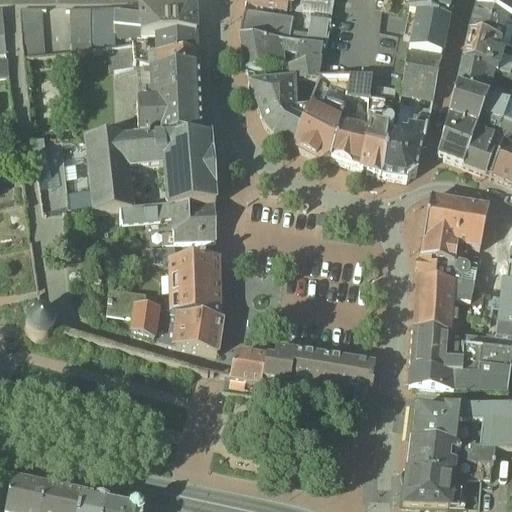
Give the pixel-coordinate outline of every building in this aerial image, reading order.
[(291,12),(291,5),(291,0),(246,0),(245,7),(291,12)] [(291,0),(291,5),(332,8),(333,0),(291,0)] [(411,0),(407,19),(415,20),(447,26),(452,0),(411,0)] [(511,0),(478,0),(476,10),(508,22),(511,23),(511,19),(511,0)] [(140,32),(141,39),(155,39),(195,38),(194,16),(188,10),(138,11),(139,24),(140,31),(140,32)] [(468,35),(470,36),(499,45),(501,46),(508,22),(476,10),(468,35)] [(114,52),(114,41),(113,28),(114,16),(114,11),(90,12),(90,49),(70,49),(70,57),(114,52)] [(139,24),(138,11),(114,11),(114,16),(134,19),(134,24),(139,24)] [(70,12),(70,49),(90,49),(90,12),(70,12)] [(19,13),(23,63),(44,60),(41,13),(19,13)] [(113,28),(140,31),(139,24),(134,24),(134,19),(114,16),(113,28)] [(280,45),(289,46),(292,24),(243,16),(239,39),(280,45)] [(292,24),(289,46),(300,48),(322,51),(326,51),(329,33),(329,31),(330,24),(330,23),(304,19),(292,24)] [(403,42),(410,43),(415,20),(407,19),(403,42)] [(447,26),(415,20),(410,43),(408,56),(440,62),(447,26)] [(508,22),(501,46),(510,48),(511,42),(511,22),(511,23),(508,22)] [(140,31),(113,28),(114,41),(120,40),(141,39),(140,32),(140,31)] [(470,36),(463,64),(493,73),(496,74),(497,74),(502,58),(496,56),(499,45),(470,36)] [(155,49),(155,58),(196,57),(196,42),(196,38),(195,38),(155,39),(155,47),(155,49)] [(239,39),(244,74),(246,73),(283,70),(281,56),(280,45),(239,39)] [(281,56),(289,56),(289,46),(280,45),(281,56)] [(289,56),(300,56),(300,48),(289,46),(289,56)] [(322,51),(300,48),(300,56),(299,67),(304,65),(319,63),(322,51)] [(150,70),(150,73),(197,72),(196,57),(155,58),(155,49),(133,49),(133,50),(134,65),(150,70)] [(511,66),(511,61),(502,58),(497,74),(505,76),(509,77),(511,66)] [(401,97),(433,103),(440,65),(406,59),(403,85),(401,97)] [(289,76),(291,84),(293,84),(298,84),(298,83),(317,82),(320,63),(319,63),(304,65),(299,67),(289,70),(289,76)] [(461,63),(456,90),(486,99),(488,92),(493,73),(463,64),(461,63)] [(0,65),(0,84),(9,83),(7,65),(0,65)] [(152,103),(136,104),(130,104),(131,118),(118,118),(119,143),(123,143),(131,143),(131,141),(148,141),(200,139),(198,88),(197,79),(197,77),(197,72),(150,73),(151,88),(152,103)] [(505,76),(501,94),(488,92),(486,99),(486,101),(480,117),(501,123),(501,122),(508,105),(509,104),(511,96),(511,89),(511,77),(509,77),(505,76)] [(296,113),(307,116),(308,113),(307,112),(312,103),(320,83),(317,83),(317,82),(298,83),(298,84),(298,105),(296,113)] [(355,102),(368,105),(368,104),(371,84),(348,83),(345,100),(355,102)] [(271,138),(293,151),(301,131),(295,128),(290,126),(293,114),(294,114),(293,84),(291,84),(250,88),(248,88),(264,129),(271,138)] [(456,90),(447,120),(463,125),(475,129),(480,117),(486,101),(486,99),(456,90)] [(342,114),(339,129),(361,135),(362,127),(351,125),(355,102),(345,100),(342,114)] [(322,107),(312,103),(307,112),(308,113),(313,115),(318,118),(322,107)] [(384,107),(368,104),(368,105),(367,125),(383,126),(384,107)] [(511,105),(509,104),(508,105),(501,122),(511,125),(511,105)] [(318,118),(313,115),(297,154),(322,168),(329,165),(339,129),(342,114),(322,107),(318,118)] [(292,152),(297,154),(313,115),(308,113),(307,116),(301,131),(293,151),(292,152)] [(447,120),(442,139),(456,144),(463,125),(447,120)] [(495,147),(500,148),(500,147),(511,152),(511,125),(501,122),(501,123),(496,136),(495,137),(498,140),(495,147)] [(401,138),(400,143),(423,147),(426,131),(427,132),(428,126),(412,123),(411,134),(406,133),(406,139),(401,138)] [(359,175),(380,181),(386,141),(393,134),(392,129),(390,126),(385,126),(383,128),(383,126),(367,125),(366,136),(359,175)] [(437,161),(461,171),(469,149),(474,133),(475,129),(463,125),(456,144),(442,139),(437,161)] [(329,165),(354,173),(362,135),(361,135),(339,129),(329,165)] [(492,140),(474,133),(469,149),(461,171),(484,180),(492,157),(488,155),(492,140)] [(366,136),(362,135),(354,173),(359,175),(366,136)] [(131,143),(123,143),(125,165),(158,164),(157,162),(162,162),(160,144),(148,144),(148,141),(131,141),(131,143)] [(421,155),(423,147),(400,143),(386,141),(380,181),(380,183),(407,188),(416,180),(421,155)] [(165,203),(166,213),(171,212),(214,208),(212,186),(209,142),(200,142),(160,144),(162,162),(164,190),(165,203)] [(131,216),(125,165),(123,143),(119,143),(84,144),(93,218),(120,217),(131,216)] [(30,148),(34,170),(46,169),(42,147),(30,148)] [(511,190),(511,186),(511,152),(500,147),(500,148),(488,182),(511,190)] [(428,204),(419,265),(453,270),(454,257),(455,252),(466,253),(478,255),(488,214),(464,210),(428,204)] [(171,225),(172,237),(161,238),(162,249),(172,248),(173,248),(215,247),(215,237),(214,210),(171,214),(171,212),(166,213),(136,216),(131,216),(120,217),(120,229),(171,225)] [(146,253),(146,267),(168,267),(174,267),(174,252),(146,253)] [(454,289),(456,289),(456,281),(463,282),(467,280),(468,276),(468,272),(465,270),(465,269),(464,269),(465,259),(454,257),(453,270),(419,265),(418,267),(414,274),(417,281),(417,285),(454,289)] [(171,318),(180,320),(218,325),(217,286),(216,265),(174,267),(168,267),(168,284),(170,284),(171,318)] [(465,269),(465,270),(468,272),(468,276),(467,280),(463,282),(456,281),(456,289),(472,292),(474,292),(477,271),(465,269)] [(417,285),(413,334),(451,338),(451,327),(455,328),(456,318),(452,317),(453,306),(454,289),(417,285)] [(511,286),(502,286),(498,329),(511,331),(511,286)] [(456,289),(454,289),(453,306),(469,308),(471,296),(472,292),(456,289)] [(123,322),(132,323),(134,313),(143,314),(145,301),(111,296),(109,307),(108,306),(107,310),(110,311),(108,319),(123,321),(123,322)] [(468,326),(490,328),(496,300),(471,296),(469,308),(468,326)] [(218,325),(180,320),(171,318),(157,316),(143,314),(134,313),(132,323),(129,339),(153,347),(175,353),(216,360),(221,326),(218,325)] [(54,327),(50,320),(44,316),(35,316),(26,322),(23,332),(27,343),(37,347),(48,345),(54,335),(54,327)] [(511,331),(498,329),(497,329),(495,344),(451,338),(413,334),(410,375),(476,380),(477,372),(510,375),(511,357),(511,331)] [(273,364),(265,362),(260,387),(273,389),(272,395),(273,396),(273,394),(286,396),(286,398),(287,398),(288,393),(289,385),(300,387),(299,395),(298,400),(299,400),(300,399),(312,401),(312,402),(314,402),(314,397),(316,390),(327,391),(326,399),(325,404),(326,404),(327,403),(339,405),(339,406),(340,406),(341,401),(342,394),(354,396),(352,403),(352,408),(353,408),(353,407),(369,410),(372,388),(371,387),(374,369),(274,353),(273,364)] [(259,390),(260,387),(265,362),(236,358),(234,360),(230,380),(229,385),(235,386),(259,390)] [(506,398),(510,375),(477,372),(476,380),(410,375),(409,388),(414,393),(453,397),(472,397),(506,398)] [(221,397),(233,399),(235,386),(229,385),(230,380),(225,379),(221,397)] [(289,385),(288,393),(299,395),(300,387),(289,385)] [(259,393),(272,395),(273,389),(260,387),(259,390),(259,393)] [(316,390),(314,397),(326,399),(327,391),(316,390)] [(342,394),(341,401),(352,403),(354,396),(342,394)] [(511,411),(460,413),(458,427),(481,427),(492,427),(490,441),(489,454),(494,455),(505,455),(511,454),(511,411)] [(410,447),(456,451),(458,434),(458,427),(460,413),(441,413),(440,416),(413,413),(412,427),(410,447)] [(492,427),(481,427),(482,437),(481,440),(490,441),(492,427)] [(456,451),(489,454),(490,441),(481,440),(482,437),(458,434),(456,451)] [(406,476),(452,481),(456,451),(410,447),(406,476)] [(489,454),(456,451),(452,481),(465,482),(481,484),(481,486),(491,486),(493,471),(494,471),(494,467),(493,467),(494,455),(489,454)] [(401,511),(402,511),(448,511),(452,481),(406,476),(406,478),(401,511)] [(465,482),(452,481),(448,511),(463,511),(465,511),(466,495),(465,495),(465,482)] [(41,511),(45,493),(11,486),(5,511),(41,511)] [(41,511),(79,511),(81,501),(45,493),(41,511)] [(81,501),(79,511),(104,511),(106,507),(104,506),(81,501)]
